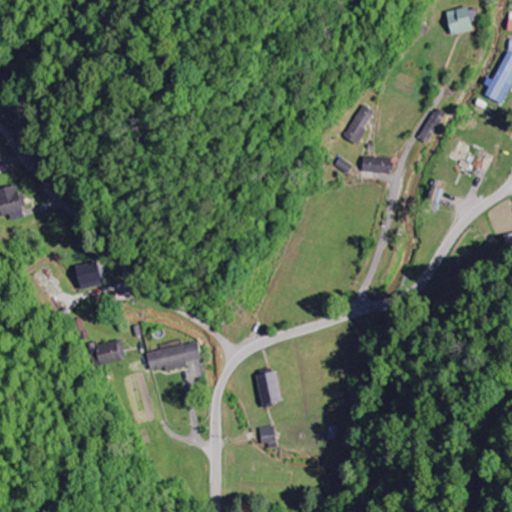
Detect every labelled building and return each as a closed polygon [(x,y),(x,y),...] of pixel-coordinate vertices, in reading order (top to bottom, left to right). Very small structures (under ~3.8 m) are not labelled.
[(449,12),(455,36),(477,31),(472,7),(449,12)] [(511,48),(497,81),(491,78),(487,85),(492,88),(488,97),(507,105),(511,94),(511,48)] [(24,80),(0,71),(0,87),(19,94),(24,80)] [(358,145),(377,113),(362,104),(343,137),(358,145)] [(395,159),(366,158),(365,173),(394,174),(395,159)] [(29,218),(21,186),(0,190),(0,196),(7,223),(29,218)] [(83,289),(105,287),(103,263),(81,266),(83,289)] [(168,373),(191,368),(190,363),(205,360),(201,342),(150,354),(154,373),(167,370),(168,373)] [(259,377),(266,407),(287,402),(279,372),(259,377)] [(265,448),(280,446),(277,427),(262,429),(265,448)]
